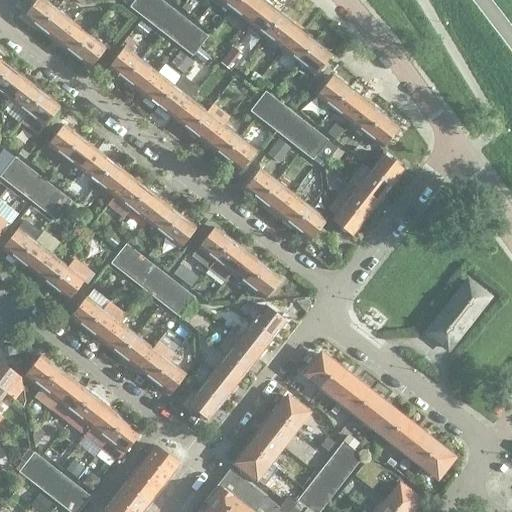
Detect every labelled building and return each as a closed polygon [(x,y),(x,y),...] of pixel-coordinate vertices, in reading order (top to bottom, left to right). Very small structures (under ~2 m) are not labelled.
[(40,31),(56,10),(42,0),(36,0),(23,17),(40,31)] [(137,13),(144,3),(140,0),(135,0),(130,7),(137,13)] [(156,13),(164,3),(159,0),(156,0),(150,8),(156,13)] [(218,0),(233,11),(241,0),(218,0)] [(249,24),(265,4),(260,0),(241,0),(233,11),(249,24)] [(143,17),(150,8),(144,3),(137,13),(143,17)] [(163,17),(170,8),(164,3),(156,13),(163,17)] [(266,37),(282,16),(265,4),(249,24),(266,37)] [(149,22),(156,13),(150,8),(143,17),(149,22)] [(169,22),(176,13),(170,8),(163,17),(169,22)] [(72,23),(56,10),(40,31),(56,44),(72,23)] [(155,27),(163,17),(156,13),(149,22),(155,27)] [(175,27),(182,18),(176,13),(169,22),(175,27)] [(282,50),(298,29),(282,16),(266,37),(282,50)] [(161,32),(169,22),(163,17),(155,27),(161,32)] [(181,32),(188,22),(182,18),(175,27),(181,32)] [(72,57),(88,36),(81,30),(85,26),(76,19),(72,23),(56,44),(72,57)] [(167,37),(175,27),(169,22),(161,32),(167,37)] [(187,37),(195,27),(188,22),(181,32),(187,37)] [(174,42),(181,32),(175,27),(167,37),(174,42)] [(193,42),(201,32),(195,27),(187,37),(193,42)] [(298,63),(314,42),(298,29),(282,50),(298,63)] [(180,46),(187,37),(181,32),(174,42),(180,46)] [(200,47),(207,37),(201,32),(193,42),(200,47)] [(89,70),(105,50),(88,36),(72,57),(89,70)] [(186,51),(193,42),(187,37),(180,46),(186,51)] [(192,56),(200,47),(193,42),(186,51),(192,56)] [(315,76),(331,55),(314,42),(298,63),(315,76)] [(124,81),(140,61),(131,54),(133,51),(126,45),(107,69),(124,81)] [(0,82),(10,70),(0,61),(0,82)] [(140,94),(156,74),(140,61),(124,81),(140,94)] [(0,94),(10,103),(27,82),(10,70),(0,82),(0,94)] [(157,107),(173,87),(156,74),(140,94),(157,107)] [(333,110),(349,89),(332,76),(317,97),(333,110)] [(27,115),(43,95),(27,82),(10,103),(27,115)] [(173,120),(189,99),(173,87),(157,107),(173,120)] [(349,123),(365,102),(349,89),(333,110),(349,123)] [(264,107),(272,97),(265,92),(258,102),(264,107)] [(44,128),(59,108),(43,95),(27,115),(44,128)] [(271,112),(278,102),(272,97),(264,107),(271,112)] [(190,133),(206,113),(189,99),(173,120),(190,133)] [(257,116),(264,107),(258,102),(250,111),(257,116)] [(277,116),(284,107),(278,102),(271,112),(277,116)] [(366,135),(382,115),(365,102),(349,123),(366,135)] [(263,121),(271,112),(264,107),(257,116),(263,121)] [(283,121),(290,112),(284,107),(277,116),(283,121)] [(269,126),(277,116),(271,112),(263,121),(269,126)] [(289,126),(297,117),(290,112),(283,121),(289,126)] [(207,146),(223,126),(206,113),(190,133),(207,146)] [(383,149),(399,128),(382,115),(366,135),(383,149)] [(275,131),(283,121),(277,116),(269,126),(275,131)] [(295,131),(303,121),(297,117),(289,126),(295,131)] [(282,136),(289,126),(283,121),(275,131),(282,136)] [(301,136),(309,126),(303,121),(295,131),(301,136)] [(64,159),(80,138),(63,125),(47,146),(64,159)] [(224,159),(240,139),(223,126),(207,146),(224,159)] [(288,140),(295,131),(289,126),(282,136),(288,140)] [(308,141),(315,131),(309,126),(301,136),(308,141)] [(294,145),(301,136),(295,131),(288,140),(294,145)] [(314,145),(321,136),(315,131),(308,141),(314,145)] [(300,150),(308,141),(301,136),(294,145),(300,150)] [(320,150),(328,141),(321,136),(314,145),(320,150)] [(81,172),(97,151),(80,138),(64,159),(81,172)] [(240,172),(256,151),(240,139),(224,159),(240,172)] [(306,155),(314,145),(308,141),(300,150),(306,155)] [(313,160),(320,150),(314,145),(306,155),(313,160)] [(97,184),(113,164),(97,151),(81,172),(97,184)] [(391,187),(404,170),(384,154),(370,171),(391,187)] [(14,173),(21,163),(15,158),(7,168),(14,173)] [(20,177),(27,168),(21,163),(14,173),(20,177)] [(114,197),(130,177),(113,164),(97,184),(114,197)] [(0,177),(6,182),(14,173),(7,168),(0,176),(0,177)] [(26,182),(34,173),(27,168),(20,177),(26,182)] [(261,203),(277,182),(260,169),(244,190),(261,203)] [(378,203),(391,187),(370,171),(358,187),(378,203)] [(12,187),(20,177),(14,173),(6,182),(12,187)] [(32,187),(40,178),(34,173),(26,182),(32,187)] [(19,192),(26,182),(20,177),(12,187),(19,192)] [(130,210),(146,190),(130,177),(114,197),(130,210)] [(39,192),(46,182),(40,178),(32,187),(39,192)] [(25,197),(32,187),(26,182),(19,192),(25,197)] [(45,197),(52,187),(46,182),(39,192),(45,197)] [(277,216),(293,195),(277,182),(261,203),(277,216)] [(31,201),(39,192),(32,187),(25,197),(31,201)] [(51,201),(58,192),(52,187),(45,197),(51,201)] [(365,220),(378,203),(358,187),(345,204),(365,220)] [(146,223),(162,203),(146,190),(130,210),(146,223)] [(37,206),(45,197),(39,192),(31,201),(37,206)] [(57,206),(65,197),(58,192),(51,201),(57,206)] [(293,228),(309,208),(293,195),(277,216),(293,228)] [(43,211),(51,201),(45,197),(37,206),(43,211)] [(64,211),(71,202),(65,197),(57,206),(64,211)] [(50,216),(57,206),(51,201),(43,211),(50,216)] [(163,236),(179,215),(162,203),(146,223),(163,236)] [(352,236),(365,220),(345,204),(332,220),(352,236)] [(56,221),(64,211),(57,206),(50,216),(56,221)] [(310,241),(325,222),(326,221),(309,208),(293,228),(310,241)] [(180,249),(196,229),(179,215),(163,236),(180,249)] [(215,261),(231,241),(214,228),(198,248),(215,261)] [(18,262),(34,242),(18,229),(2,249),(18,262)] [(231,274),(247,253),(231,241),(215,261),(231,274)] [(35,275),(51,255),(34,242),(18,262),(35,275)] [(125,259),(132,250),(126,245),(118,254),(125,259)] [(131,264),(138,255),(132,250),(125,259),(131,264)] [(248,287),(264,266),(247,253),(231,274),(248,287)] [(117,269),(125,259),(118,254),(111,264),(117,269)] [(51,288),(67,268),(51,255),(35,275),(51,288)] [(137,269),(145,260),(138,255),(131,264),(137,269)] [(124,274),(131,264),(125,259),(117,269),(124,274)] [(143,274),(151,264),(145,260),(137,269),(143,274)] [(130,279),(137,269),(131,264),(124,274),(130,279)] [(150,279),(157,269),(151,264),(143,274),(150,279)] [(264,300),(280,279),(264,266),(248,287),(264,300)] [(68,301),(84,281),(67,268),(51,288),(68,301)] [(136,283),(143,274),(137,269),(130,279),(136,283)] [(156,284),(163,274),(157,269),(150,279),(156,284)] [(142,288),(150,279),(143,274),(136,283),(142,288)] [(162,288),(170,279),(163,274),(156,284),(162,288)] [(148,293),(156,284),(150,279),(142,288),(148,293)] [(168,293),(176,284),(170,279),(162,288),(168,293)] [(467,325),(489,297),(484,294),(483,291),(477,286),(473,285),(468,281),(447,309),(443,310),(439,315),(439,318),(427,333),(434,339),(437,338),(441,341),(441,344),(448,349),(459,335),(463,333),(467,328),(467,325)] [(155,298),(162,288),(156,284),(148,293),(155,298)] [(174,298),(182,289),(176,284),(168,293),(174,298)] [(161,303),(168,293),(162,288),(155,298),(161,303)] [(181,303),(188,293),(182,289),(174,298),(181,303)] [(167,308),(174,298),(168,293),(161,303),(167,308)] [(187,308),(194,298),(188,293),(181,303),(187,308)] [(87,331),(103,311),(86,297),(70,318),(87,331)] [(173,312),(181,303),(174,298),(167,308),(173,312)] [(180,317),(187,308),(181,303),(173,312),(180,317)] [(272,338),(286,321),(265,305),(252,322),(272,338)] [(103,344),(119,323),(103,311),(87,331),(103,344)] [(260,355),(272,338),(252,322),(239,339),(260,355)] [(120,357),(136,336),(119,323),(103,344),(120,357)] [(136,370),(152,349),(136,336),(120,357),(136,370)] [(247,371),(260,355),(239,339),(226,355),(247,371)] [(152,382),(168,362),(175,354),(158,341),(152,349),(136,370),(152,382)] [(322,388),(338,368),(321,354),(305,375),(322,388)] [(234,388),(247,371),(226,355),(214,371),(234,388)] [(41,389),(57,369),(40,356),(25,376),(41,389)] [(0,389),(6,394),(19,377),(0,362),(0,389)] [(169,396),(185,375),(168,362),(152,382),(169,396)] [(338,401),(354,380),(338,368),(322,388),(338,401)] [(58,402),(74,382),(57,369),(41,389),(58,402)] [(221,404),(234,388),(214,371),(201,388),(221,404)] [(355,414),(371,393),(354,380),(338,401),(355,414)] [(74,415),(90,395),(74,382),(58,402),(74,415)] [(208,421),(221,404),(201,388),(187,405),(208,421)] [(371,427),(387,406),(371,393),(355,414),(371,427)] [(91,428),(107,407),(90,395),(74,415),(91,428)] [(295,430),(308,413),(287,397),(274,414),(295,430)] [(387,439),(404,419),(387,406),(371,427),(387,439)] [(107,441),(123,420),(107,407),(91,428),(107,441)] [(282,446),(295,430),(274,414),(261,430),(282,446)] [(404,452),(420,432),(404,419),(387,439),(404,452)] [(124,454),(140,433),(123,420),(107,441),(124,454)] [(269,463),(282,446),(261,430),(249,446),(269,463)] [(420,465),(436,445),(420,432),(404,452),(420,465)] [(353,450),(343,442),(338,449),(348,456),(353,450)] [(437,478),(452,460),(453,458),(436,445),(420,465),(437,478)] [(179,464),(155,446),(145,459),(168,478),(179,464)] [(256,479),(269,463),(249,446),(236,463),(256,479)] [(348,456),(338,449),(333,455),(343,462),(348,456)] [(362,457),(353,450),(348,456),(357,464),(362,457)] [(33,468),(40,458),(34,453),(26,463),(33,468)] [(343,462),(333,455),(328,461),(338,469),(343,462)] [(357,464),(348,456),(343,462),(352,470),(357,464)] [(39,473),(46,463),(40,458),(33,468),(39,473)] [(168,478),(145,459),(135,472),(158,491),(168,478)] [(338,469),(328,461),(324,467),(333,475),(338,469)] [(352,470),(343,462),(338,469),(348,476),(352,470)] [(25,477),(33,468),(26,463),(19,472),(25,477)] [(45,477),(53,468),(46,463),(39,473),(45,477)] [(333,475),(324,467),(319,474),(328,481),(333,475)] [(32,482),(39,473),(33,468),(25,477),(32,482)] [(51,482),(59,473),(53,468),(45,477),(51,482)] [(348,476),(338,469),(333,475),(343,482),(348,476)] [(235,511),(254,489),(230,470),(218,486),(217,485),(204,502),(204,503),(196,511),(235,511)] [(158,491),(135,472),(125,485),(148,504),(158,491)] [(38,487),(45,477),(39,473),(32,482),(38,487)] [(58,487),(65,478),(59,473),(51,482),(58,487)] [(328,481),(319,474),(314,480),(323,487),(328,481)] [(343,482),(333,475),(328,481),(338,488),(343,482)] [(44,492),(51,482),(45,477),(38,487),(44,492)] [(64,492),(71,482),(65,478),(58,487),(64,492)] [(323,487),(314,480),(309,486),(319,493),(323,487)] [(338,488),(328,481),(323,487),(333,495),(338,488)] [(50,497),(58,487),(51,482),(44,492),(50,497)] [(70,497),(77,487),(71,482),(64,492),(70,497)] [(141,511),(148,504),(125,485),(114,498),(131,511),(141,511)] [(399,511),(410,511),(420,501),(399,485),(386,501),(399,511)] [(319,493),(309,486),(304,492),(314,500),(319,493)] [(56,502),(64,492),(58,487),(50,497),(56,502)] [(76,502),(84,492),(77,487),(70,497),(76,502)] [(333,495),(323,487),(319,493),(328,501),(333,495)] [(269,511),(275,506),(254,489),(235,511),(269,511)] [(63,506),(70,497),(64,492),(56,502),(63,506)] [(83,507),(90,497),(84,492),(76,502),(83,507)] [(307,509),(314,500),(304,492),(297,501),(298,502),(307,509)] [(328,501),(319,493),(314,500),(323,507),(328,501)] [(69,511),(76,502),(70,497),(63,506),(69,511)] [(131,511),(114,498),(104,511),(103,511),(131,511)] [(305,511),(307,509),(298,502),(296,505),(287,498),(279,509),(275,506),(269,511),(305,511)] [(310,511),(319,511),(323,507),(314,500),(307,509),(310,511)] [(399,511),(386,501),(377,511),(399,511)] [(69,511),(78,511),(83,507),(76,502),(69,511)]
